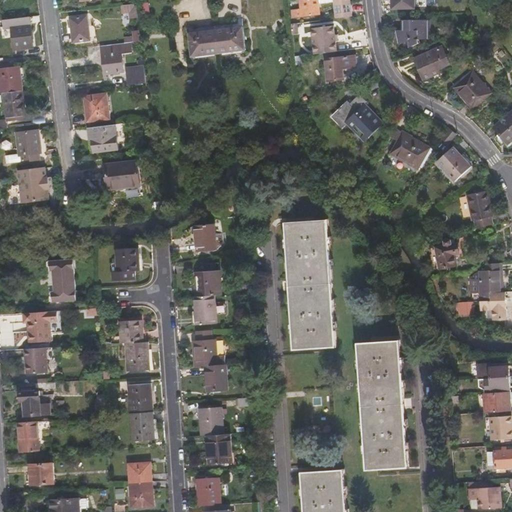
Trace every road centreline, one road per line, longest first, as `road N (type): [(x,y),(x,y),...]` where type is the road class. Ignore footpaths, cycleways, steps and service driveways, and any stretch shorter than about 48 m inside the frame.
road 1 (residential): [(374,0),(385,68),(403,91),(470,130),(511,183)]
road 2 (residential): [(45,0),(69,220)]
road 3 (residential): [(181,511),(164,297)]
